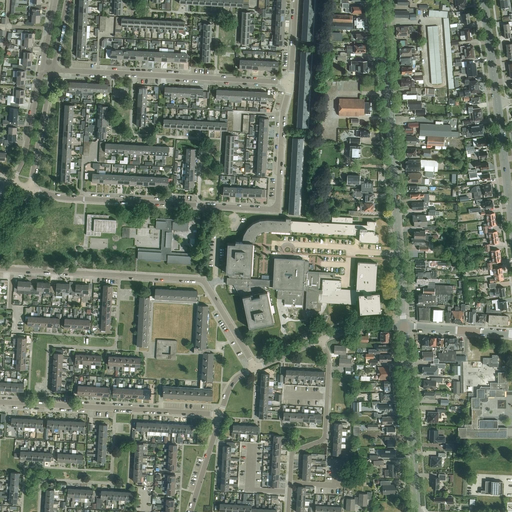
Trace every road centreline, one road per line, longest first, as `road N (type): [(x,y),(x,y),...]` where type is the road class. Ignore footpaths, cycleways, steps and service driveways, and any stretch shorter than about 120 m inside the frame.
road 1 (residential): [(404,325),(380,0)]
road 2 (residential): [(254,367),(198,279),(0,269)]
road 3 (residential): [(274,206),(76,198),(29,187)]
road 4 (residential): [(290,82),(53,69)]
road 5 (residential): [(220,414),(0,402)]
road 6 (residential): [(288,511),(291,453),(321,441),(325,431),(328,364),(320,339)]
road 7 (residential): [(418,511),(404,325)]
road 8 (residential): [(274,206),(290,82)]
road 9 (tertiary): [(511,224),(496,103)]
road 10 (unclassified): [(29,187),(53,69)]
